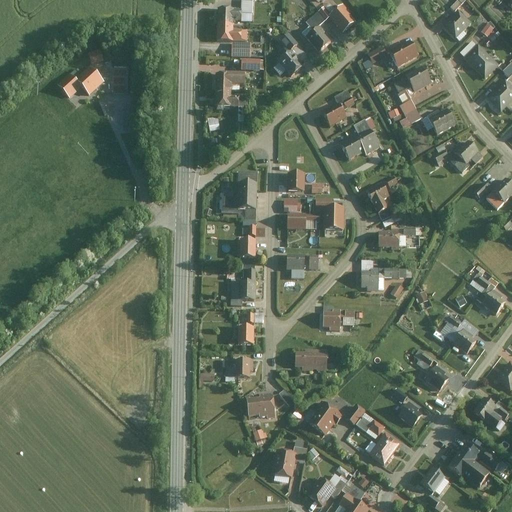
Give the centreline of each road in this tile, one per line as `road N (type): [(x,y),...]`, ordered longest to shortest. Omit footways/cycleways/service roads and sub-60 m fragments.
road 1 (tertiary): [(181,218),(177,511)]
road 2 (residential): [(296,101),(356,210),(361,242),(297,317),(268,336)]
road 3 (unclassified): [(181,218),(157,222),(0,363)]
road 4 (residential): [(268,126),(268,336)]
road 5 (residential): [(511,330),(393,488)]
road 6 (residential): [(410,3),(474,118),(511,162)]
road 7 (tertiary): [(188,0),(182,186)]
road 8 (residential): [(296,101),(410,3)]
